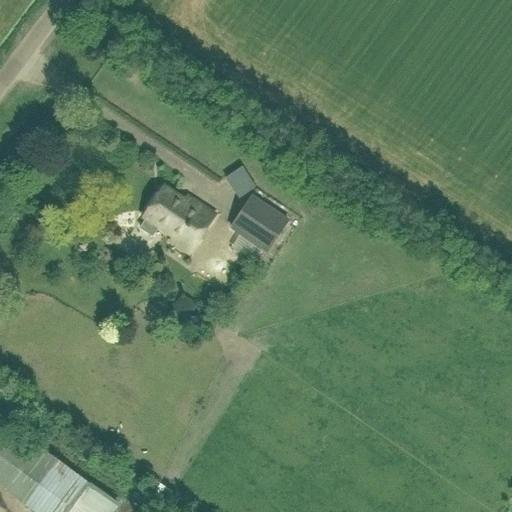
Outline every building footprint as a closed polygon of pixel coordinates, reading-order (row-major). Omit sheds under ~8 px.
[(184,204),(164,191),(144,220),(174,240),(171,245),(190,257),(216,219),(187,200),(184,204)] [(252,201),(232,231),(269,255),(288,225),(252,201)] [(200,272),(219,280),(228,256),(209,249),(200,272)] [(0,487),(33,511),(69,511),(90,484),(0,417),(0,487)] [(155,479),(147,493),(170,505),(178,491),(155,479)] [(91,487),(72,511),(117,511),(120,508),(91,487)]
